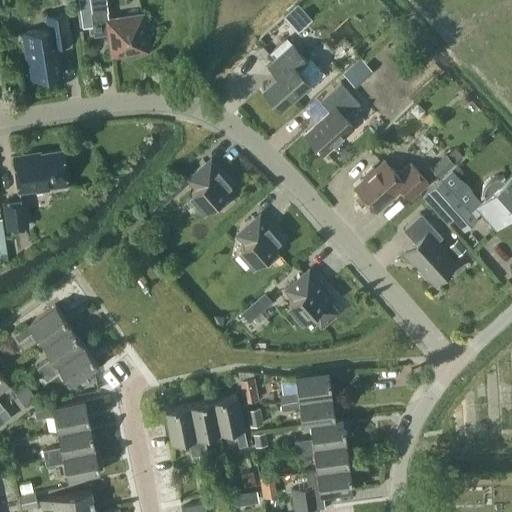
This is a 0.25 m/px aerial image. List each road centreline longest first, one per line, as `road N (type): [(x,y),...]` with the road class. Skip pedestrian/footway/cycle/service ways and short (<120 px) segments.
road 1 (residential): [(0,120),(130,100),(170,100),(209,113),(273,159),(453,363)]
road 2 (unclassified): [(399,511),(414,422),(453,363)]
road 3 (residential): [(151,511),(129,410),(129,395),(149,374)]
